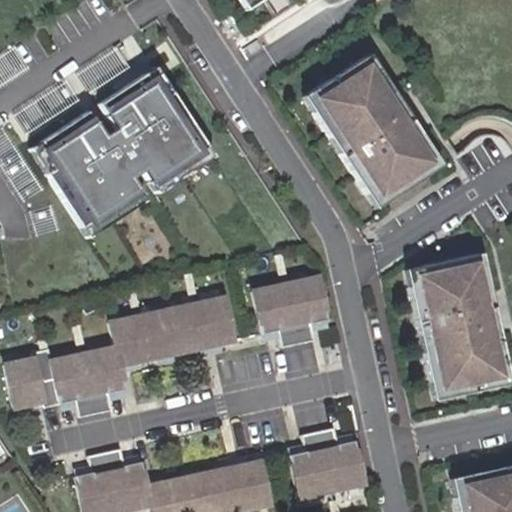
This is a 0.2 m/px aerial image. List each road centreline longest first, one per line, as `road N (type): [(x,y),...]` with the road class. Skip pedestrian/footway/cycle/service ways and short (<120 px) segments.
road 1 (residential): [(343,263),(338,242),(182,0)]
road 2 (residential): [(511,170),(378,255),(343,263)]
road 3 (residential): [(384,446),(343,263)]
road 4 (residential): [(384,446),(511,424)]
